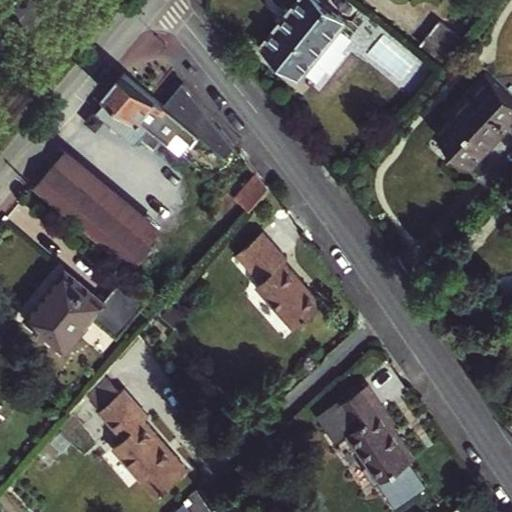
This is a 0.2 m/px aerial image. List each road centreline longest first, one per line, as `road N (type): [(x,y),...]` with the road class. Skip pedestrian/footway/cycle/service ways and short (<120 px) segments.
road 1 (residential): [(165,0),(312,186),(511,471)]
road 2 (unknown): [(405,316),(227,460)]
road 3 (tertiary): [(0,172),(142,0)]
